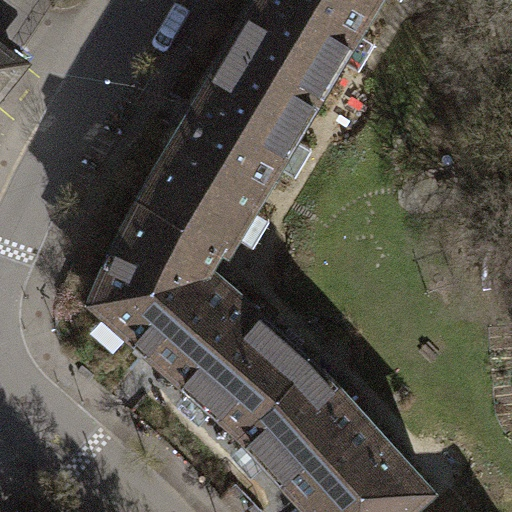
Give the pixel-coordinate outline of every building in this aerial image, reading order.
[(257,0),(231,45),(316,96),(373,0),(257,0)] [(231,45),(142,191),(222,239),(226,242),(316,96),(231,45)] [(0,70),(11,56),(0,47),(0,70)] [(222,239),(142,191),(92,300),(235,423),(307,356),(205,263),(222,239)] [(404,511),(431,488),(307,356),(235,423),(318,511),(404,511)]
